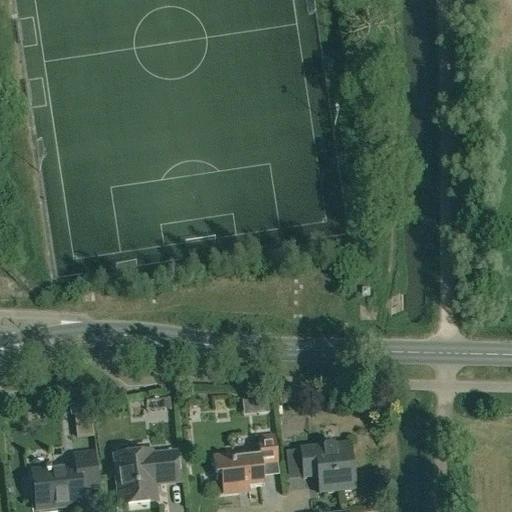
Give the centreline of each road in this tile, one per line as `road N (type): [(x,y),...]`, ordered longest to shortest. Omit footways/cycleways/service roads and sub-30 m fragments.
road 1 (secondary): [(511,354),(99,340),(0,353)]
road 2 (track): [(443,0),(444,385)]
road 3 (track): [(444,385),(442,511)]
